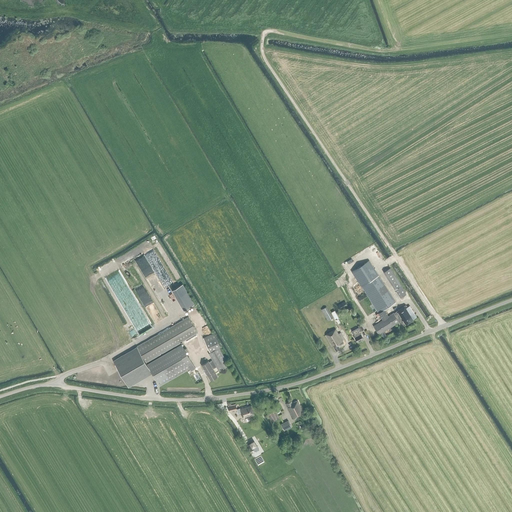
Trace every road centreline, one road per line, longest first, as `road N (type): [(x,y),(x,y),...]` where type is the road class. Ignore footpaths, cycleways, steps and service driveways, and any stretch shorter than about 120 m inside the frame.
road 1 (unclassified): [(0,398),(53,386),(202,402),(282,388),(511,302)]
road 2 (unknown): [(439,331),(261,44)]
